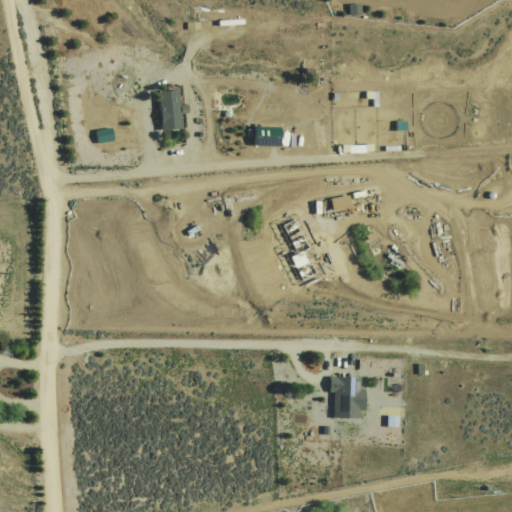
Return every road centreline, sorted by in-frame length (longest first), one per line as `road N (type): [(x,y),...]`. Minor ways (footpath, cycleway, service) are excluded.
road 1 (residential): [(14,0),(35,69),(49,200),(54,511)]
road 2 (track): [(511,477),(428,477),(253,511)]
road 3 (track): [(312,345),(511,357)]
